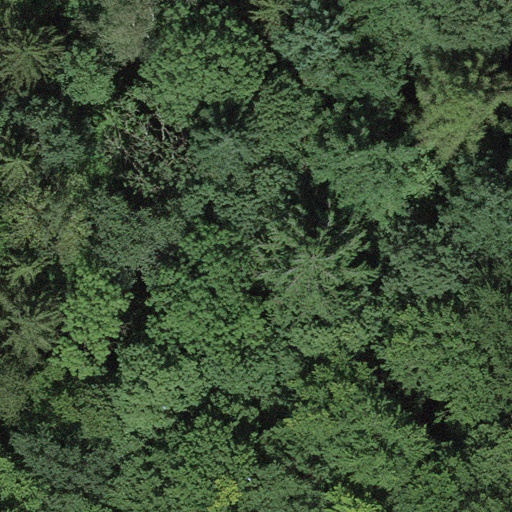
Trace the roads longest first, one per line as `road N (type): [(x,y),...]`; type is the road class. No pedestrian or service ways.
road 1 (track): [(137,511),(143,408),(255,82)]
road 2 (track): [(0,253),(143,408)]
